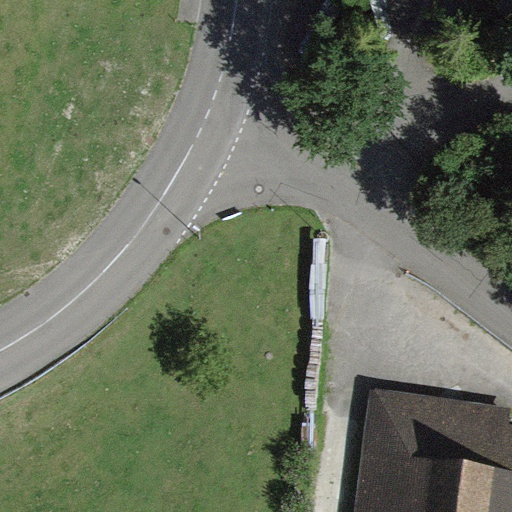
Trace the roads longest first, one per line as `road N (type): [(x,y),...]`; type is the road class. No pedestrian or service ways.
road 1 (residential): [(202,110),(331,172),(511,318)]
road 2 (residential): [(0,343),(51,320),(129,239),(202,110)]
road 3 (track): [(331,172),(511,92)]
